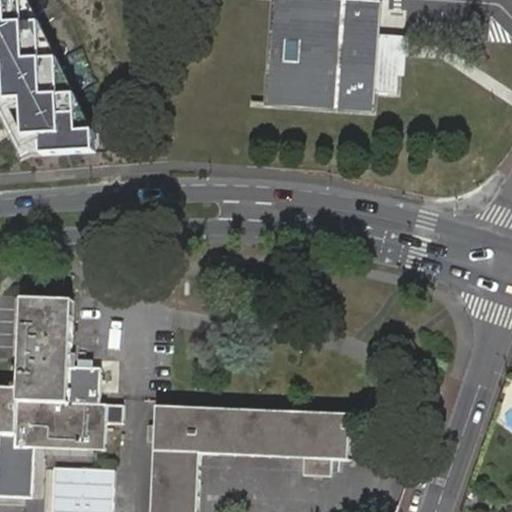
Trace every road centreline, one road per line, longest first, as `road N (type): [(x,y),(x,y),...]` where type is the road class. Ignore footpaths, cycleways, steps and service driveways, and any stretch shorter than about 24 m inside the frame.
road 1 (secondary): [(0,242),(224,226),(278,209)]
road 2 (secondary): [(278,209),(222,192),(0,208)]
road 3 (tertiary): [(437,511),(503,315),(507,264)]
road 4 (secondary): [(278,209),(337,216),(507,264)]
